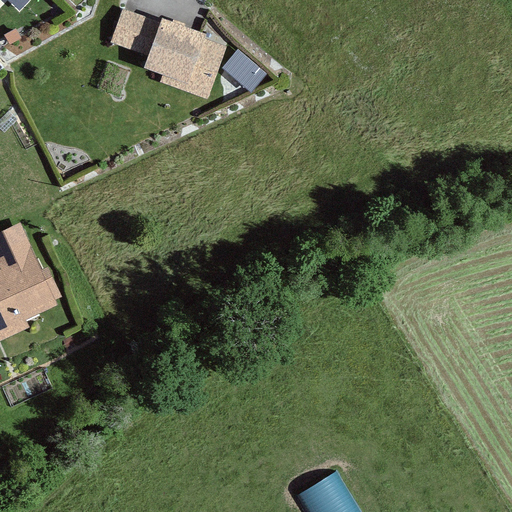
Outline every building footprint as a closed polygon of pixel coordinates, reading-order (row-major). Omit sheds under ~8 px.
[(11,0),(21,9),(29,0),(11,0)] [(120,7),(108,40),(139,51),(133,67),(153,74),(151,80),(204,99),(224,44),(204,37),(208,31),(160,13),(157,20),(120,7)] [(256,66),(236,52),(223,72),(242,85),(256,66)] [(0,266),(1,270),(0,270),(0,338),(1,340),(30,327),(27,320),(58,306),(56,300),(63,297),(49,267),(43,269),(21,222),(0,232),(0,266)] [(361,511),(340,465),(300,483),(313,511),(361,511)]
